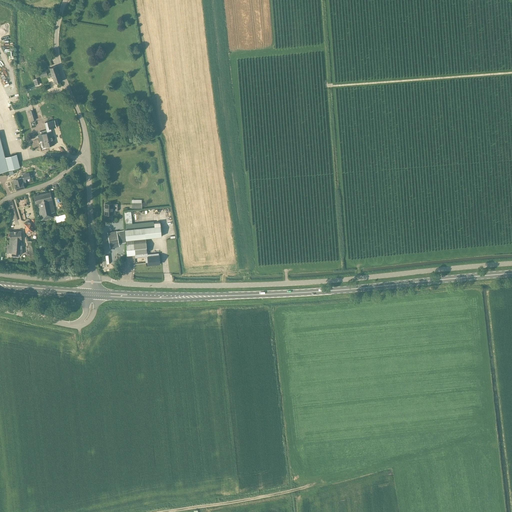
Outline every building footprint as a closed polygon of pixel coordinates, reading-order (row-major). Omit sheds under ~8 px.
[(54,72),(58,71),(56,66),(50,68),(51,72),(48,73),(49,76),(52,76),(55,75),(54,72)] [(46,69),(38,72),(40,77),(47,75),(46,69)] [(55,75),(52,76),(55,84),(61,81),(58,71),(54,72),(55,75)] [(56,128),(54,120),(45,123),(46,130),(56,128)] [(43,147),(45,147),(55,144),(52,132),(42,134),(38,135),(40,141),(42,141),(43,147)] [(0,138),(0,172),(20,168),(16,155),(5,158),(0,138)] [(24,178),(22,178),(14,180),(17,190),(25,188),(23,183),(26,182),(25,180),(31,178),(29,172),(23,174),(24,178)] [(51,192),(34,196),(36,203),(37,203),(41,220),(49,218),(48,214),(55,212),(51,200),(52,199),(51,192)] [(141,208),(141,199),(131,199),(131,208),(141,208)] [(105,204),(105,215),(113,215),(113,214),(115,214),(115,211),(117,211),(117,204),(113,204),(111,204),(111,202),(107,202),(107,204),(105,204)] [(31,222),(25,223),(26,232),(27,234),(30,233),(30,231),(33,231),(31,222)] [(154,226),(145,227),(145,234),(146,238),(162,236),(160,222),(155,222),(154,223),(154,226)] [(131,229),(125,230),(126,244),(127,255),(135,255),(145,254),(146,254),(147,253),(146,238),(145,234),(145,227),(143,228),(131,229)] [(7,248),(7,254),(9,254),(9,253),(17,254),(20,254),(22,254),(22,239),(21,231),(10,232),(10,240),(10,244),(8,244),(7,244),(7,248)] [(107,233),(109,242),(118,240),(116,231),(107,233)] [(28,241),(30,262),(39,261),(37,253),(35,240),(28,241)] [(146,254),(145,254),(145,256),(147,256),(148,257),(148,265),(160,264),(159,256),(158,253),(148,254),(147,254),(147,253),(146,254)]
